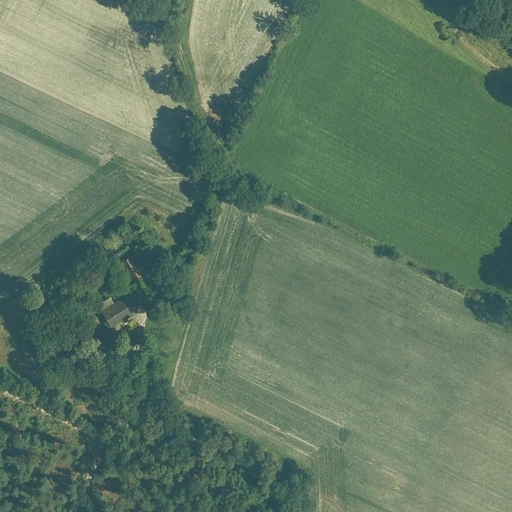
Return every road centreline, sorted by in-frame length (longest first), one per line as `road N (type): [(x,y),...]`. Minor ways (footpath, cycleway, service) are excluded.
road 1 (track): [(286,511),(104,430)]
road 2 (track): [(65,511),(139,339)]
